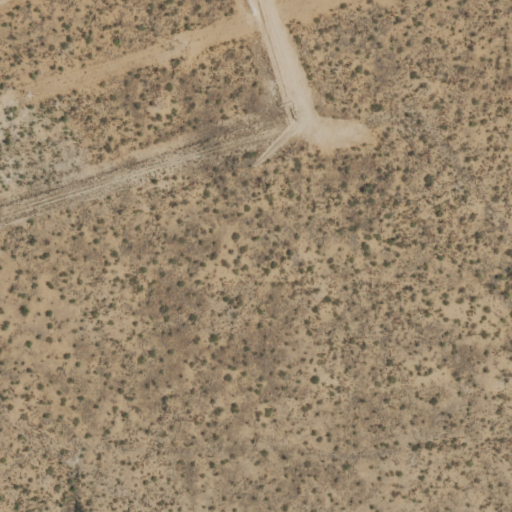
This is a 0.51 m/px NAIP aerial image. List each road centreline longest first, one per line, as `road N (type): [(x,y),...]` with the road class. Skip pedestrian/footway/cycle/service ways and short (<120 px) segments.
road 1 (track): [(511,408),(354,456),(195,471),(55,441),(0,457)]
road 2 (track): [(511,219),(470,117),(372,112),(72,201)]
